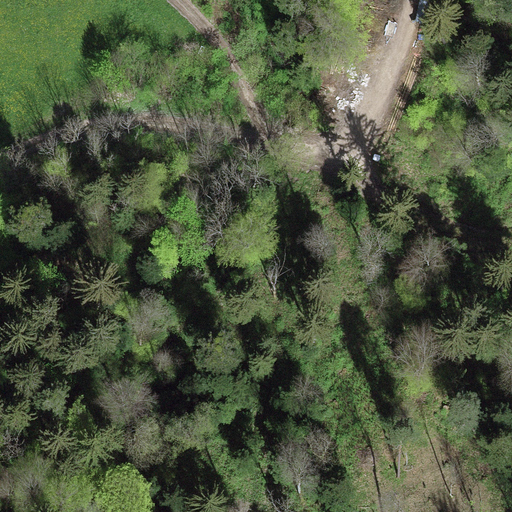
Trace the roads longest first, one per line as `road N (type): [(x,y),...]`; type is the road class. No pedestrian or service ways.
road 1 (track): [(0,167),(75,131),(149,122),(294,148),(336,146),(361,129),(407,38),(413,0)]
road 2 (track): [(336,146),(404,218),(440,235),(511,240)]
road 3 (track): [(294,148),(195,15),(173,0)]
